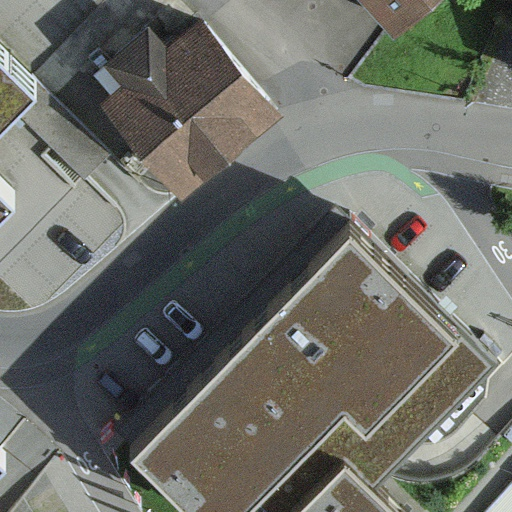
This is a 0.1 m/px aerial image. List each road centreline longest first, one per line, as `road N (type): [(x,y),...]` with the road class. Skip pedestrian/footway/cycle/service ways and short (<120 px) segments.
road 1 (unclassified): [(424,122),(386,118),(298,135),(225,184),(80,312),(33,344),(0,340)]
road 2 (residential): [(511,259),(424,122)]
